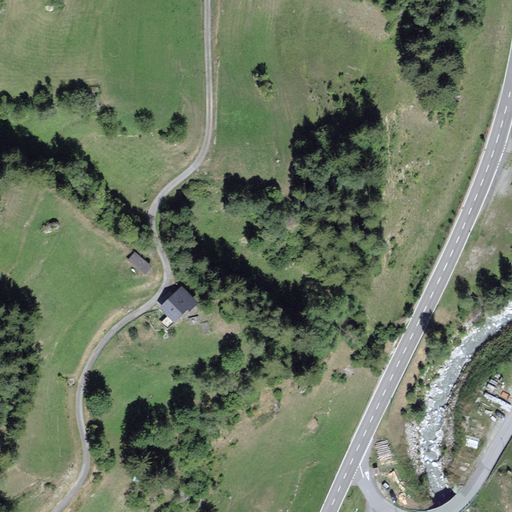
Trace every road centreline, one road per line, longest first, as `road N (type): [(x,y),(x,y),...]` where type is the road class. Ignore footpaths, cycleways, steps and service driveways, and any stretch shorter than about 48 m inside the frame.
road 1 (track): [(56,511),(85,467),(84,371),(121,323),(162,291),(166,264),(153,209),(206,146),(208,0)]
road 2 (tertiary): [(511,81),(446,264),(354,455)]
